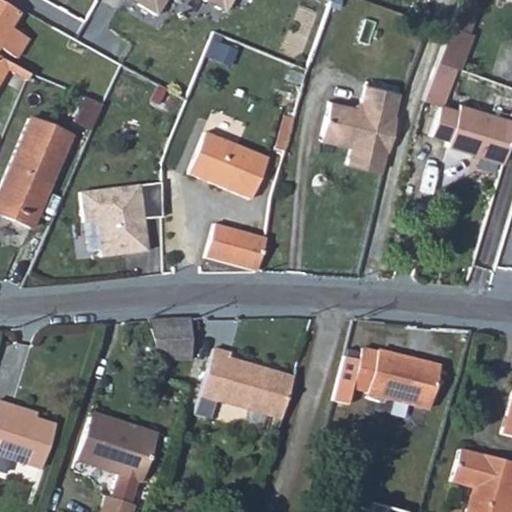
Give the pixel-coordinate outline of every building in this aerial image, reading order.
[(8,0),(0,0),(0,43),(9,48),(22,27),(6,18),(14,3),(8,0)] [(136,0),(152,9),(157,0),(212,0),(216,2),(217,0),(136,0)] [(476,0),(455,0),(454,3),(473,10),(476,0)] [(473,10),(454,3),(439,47),(437,55),(457,61),(460,63),(473,26),(468,24),(473,10)] [(428,12),(415,63),(429,67),(442,15),(428,12)] [(0,64),(4,57),(11,60),(13,56),(0,47),(0,64)] [(437,55),(424,95),(443,101),(445,98),(457,61),(437,55)] [(24,68),(26,64),(13,56),(11,60),(24,68)] [(393,83),(361,76),(357,95),(349,99),(325,93),(316,132),(345,138),(342,155),(376,162),(380,143),(383,143),(391,109),(389,108),(393,83)] [(503,155),(511,127),(511,111),(463,95),(462,102),(445,98),(443,101),(434,128),(451,133),(450,138),(503,155)] [(0,168),(0,207),(28,218),(67,129),(25,112),(0,168)] [(188,165),(249,193),(267,152),(206,124),(188,165)] [(141,180),(83,185),(86,215),(99,213),(102,248),(147,244),(141,180)] [(254,264),(264,233),(213,216),(202,248),(254,264)] [(187,312),(146,315),(156,353),(191,355),(187,312)] [(358,355),(341,351),(330,395),(347,400),(352,381),(366,385),(366,386),(428,401),(436,358),(376,344),(375,347),(361,344),(358,355)] [(210,349),(190,414),(209,420),(215,401),(277,420),(290,378),(227,359),(226,354),(210,349)] [(511,367),(511,368),(496,427),(511,431),(511,367)] [(1,401),(3,395),(0,393),(0,447),(28,457),(44,416),(25,409),(1,401)] [(26,403),(3,395),(1,401),(25,409),(26,403)] [(157,429),(87,406),(86,413),(155,435),(157,429)] [(86,413),(71,458),(118,472),(109,499),(104,497),(99,511),(129,511),(132,506),(128,504),(135,481),(140,482),(155,435),(86,413)] [(505,511),(511,486),(511,456),(478,448),(478,449),(456,443),(448,474),(470,480),(461,511),(505,511)]
